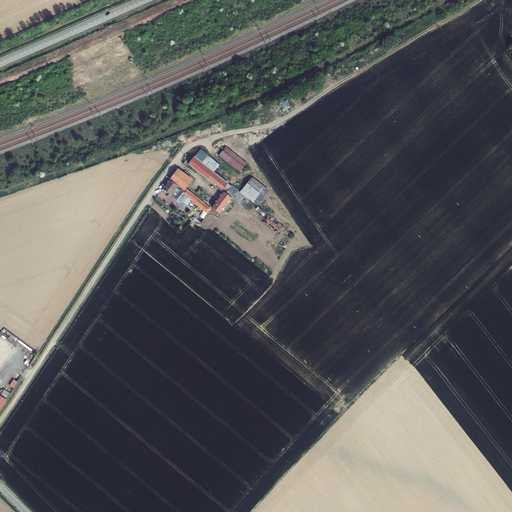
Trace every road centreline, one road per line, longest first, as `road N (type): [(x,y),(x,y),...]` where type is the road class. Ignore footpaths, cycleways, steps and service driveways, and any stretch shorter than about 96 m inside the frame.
road 1 (unclassified): [(344,78),(283,118),(183,151),(0,419)]
road 2 (tertiary): [(0,62),(143,0)]
